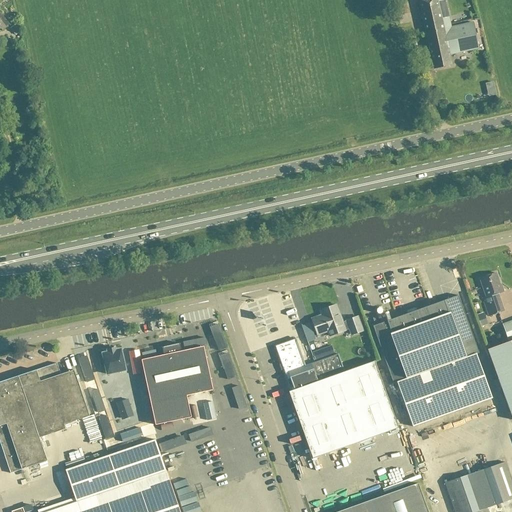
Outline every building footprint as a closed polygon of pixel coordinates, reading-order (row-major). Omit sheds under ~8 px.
[(445,39),(448,56),(477,50),(471,24),(450,29),(446,11),(439,13),(435,0),(423,0),(418,1),(427,43),(445,39)] [(0,31),(5,28),(9,25),(0,14),(0,31)] [(451,67),(448,56),(445,39),(427,43),(433,71),(451,67)] [(495,275),(479,281),(485,298),(482,300),(489,318),(503,312),(496,296),(503,293),(502,290),(501,291),(495,275)] [(458,297),(375,328),(372,328),(394,386),(397,385),(413,429),(493,399),(477,355),(479,354),(458,297)] [(321,317),(311,321),(317,337),(327,333),(328,338),(348,330),(351,337),(362,333),(357,319),(342,324),(335,306),(319,312),(321,317)] [(482,314),(476,316),(480,328),(486,326),(482,314)] [(511,322),(502,326),(508,343),(508,344),(511,342),(511,322)] [(295,339),(274,347),(281,366),(278,367),(280,372),(283,371),(290,392),(289,393),(313,459),(397,429),(373,362),(343,373),(337,356),(305,367),(295,339)] [(511,342),(508,344),(508,343),(486,350),(511,420),(511,342)] [(163,357),(141,361),(155,427),(190,419),(186,398),(213,392),(203,348),(181,352),(179,345),(161,349),(163,357)] [(106,375),(125,371),(120,350),(115,351),(114,349),(106,351),(107,353),(102,354),(102,356),(98,357),(101,368),(105,367),(106,375)] [(56,365),(0,383),(0,446),(10,475),(46,462),(39,439),(65,431),(63,426),(88,417),(73,371),(59,376),(56,365)] [(76,504),(51,511),(178,511),(165,473),(165,474),(154,441),(65,472),(76,504)] [(418,462),(424,459),(422,453),(419,446),(413,448),(418,462)] [(511,500),(511,486),(504,464),(444,485),(452,511),(486,511),(486,509),(511,500)] [(426,511),(417,485),(340,511),(426,511)]
